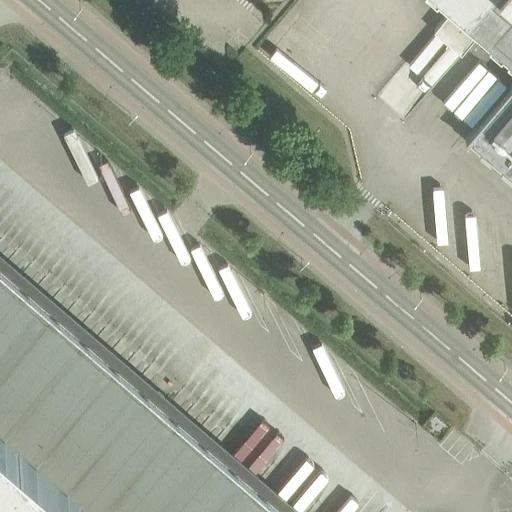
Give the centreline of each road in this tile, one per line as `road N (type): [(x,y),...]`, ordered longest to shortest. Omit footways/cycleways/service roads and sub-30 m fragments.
road 1 (unclassified): [(511,406),(34,0)]
road 2 (unknown): [(366,0),(374,169),(340,231)]
